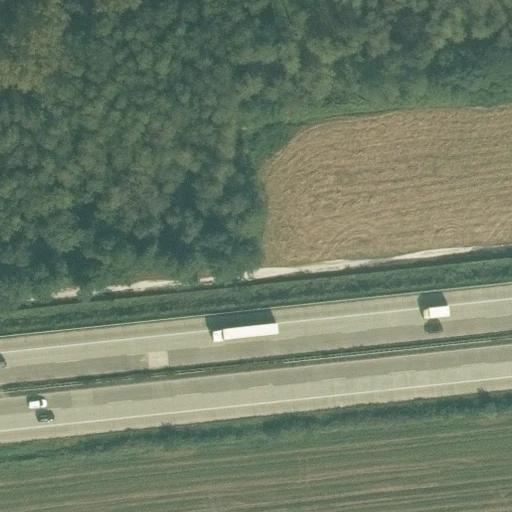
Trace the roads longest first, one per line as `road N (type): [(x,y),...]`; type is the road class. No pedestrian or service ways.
road 1 (track): [(0,306),(511,250)]
road 2 (motorway): [(511,315),(0,370)]
road 3 (motorway): [(0,416),(511,362)]
